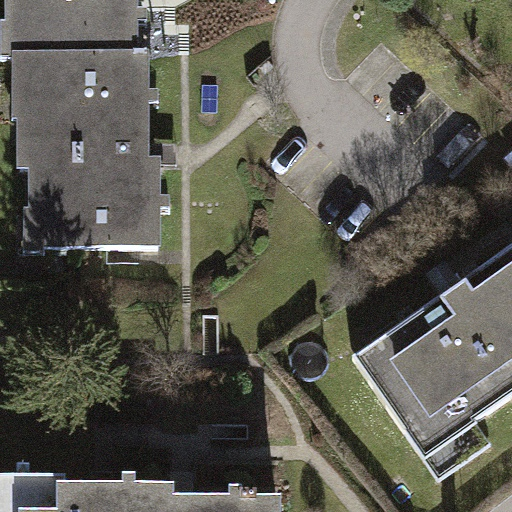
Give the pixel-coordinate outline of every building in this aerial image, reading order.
[(131,0),(0,0),(0,69),(135,68),(131,0)] [(135,68),(0,69),(0,241),(2,269),(149,265),(135,68)] [(511,400),(511,244),(356,351),(429,458),(511,400)] [(137,511),(137,490),(0,488),(0,511),(137,511)] [(137,490),(137,511),(283,511),(283,492),(137,490)]
